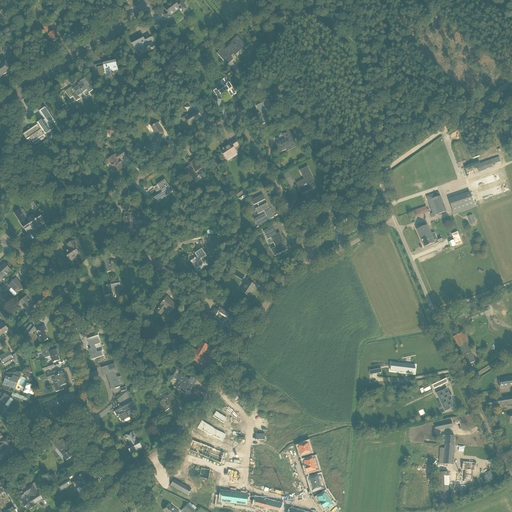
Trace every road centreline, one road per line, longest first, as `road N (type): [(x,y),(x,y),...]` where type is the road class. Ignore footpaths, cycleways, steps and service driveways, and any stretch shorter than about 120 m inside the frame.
road 1 (unclassified): [(511,472),(394,220)]
road 2 (tertiary): [(119,479),(56,305),(21,256)]
road 3 (residential): [(309,502),(243,489),(249,422),(215,387)]
road 4 (residential): [(92,206),(240,110)]
road 5 (residential): [(307,259),(240,110)]
road 6 (track): [(382,174),(511,81)]
road 7 (residential): [(215,387),(270,298),(307,259)]
road 8 (residential): [(214,301),(144,246),(113,233),(92,206)]
road 9 (tertiary): [(25,86),(148,0)]
road 10 (residential): [(119,479),(174,436),(215,387)]
